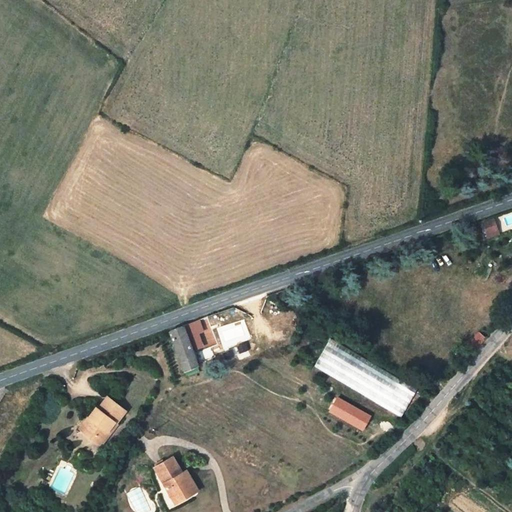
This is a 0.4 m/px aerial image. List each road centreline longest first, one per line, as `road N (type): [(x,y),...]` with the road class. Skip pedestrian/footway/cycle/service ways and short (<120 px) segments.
road 1 (tertiary): [(511,201),(0,382)]
road 2 (unclassified): [(362,479),(511,319)]
